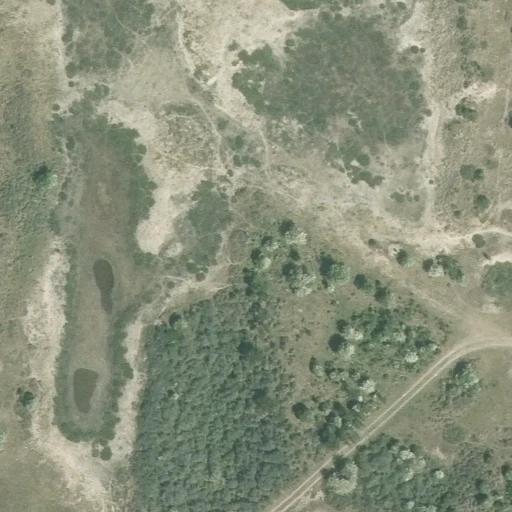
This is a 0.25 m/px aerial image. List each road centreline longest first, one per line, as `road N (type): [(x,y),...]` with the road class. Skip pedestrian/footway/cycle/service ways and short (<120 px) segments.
road 1 (track): [(171,0),(186,82),(235,162),(511,342)]
road 2 (track): [(483,325),(271,511)]
